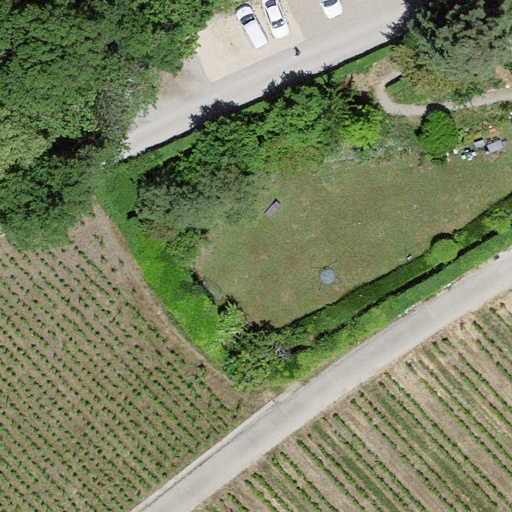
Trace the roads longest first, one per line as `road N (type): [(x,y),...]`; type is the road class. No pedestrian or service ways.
road 1 (unclassified): [(165,511),(386,344),(511,274)]
road 2 (unclassified): [(81,0),(0,112)]
